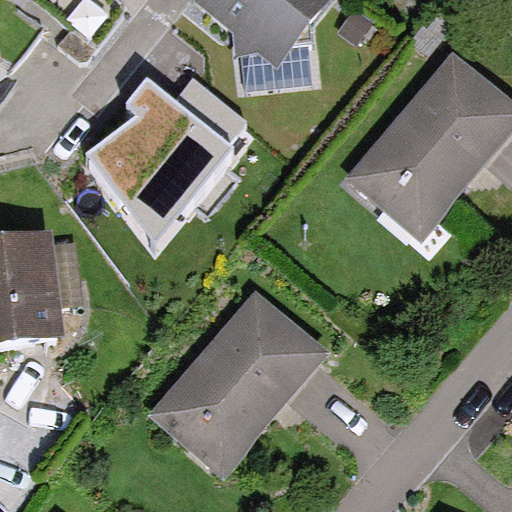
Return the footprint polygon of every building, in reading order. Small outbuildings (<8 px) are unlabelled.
[(240,59),(315,50),(312,26),(332,0),(205,0),(201,5),(237,34),(240,59)] [(333,182),(404,243),(511,116),(440,56),(333,182)] [(153,189),(189,219),(236,166),(228,159),(249,134),(196,88),(177,110),(150,89),(129,118),(139,131),(88,167),(121,211),(153,189)] [(0,359),(50,354),(38,248),(0,251),(0,359)] [(148,421),(219,482),(327,355),(256,295),(148,421)]
